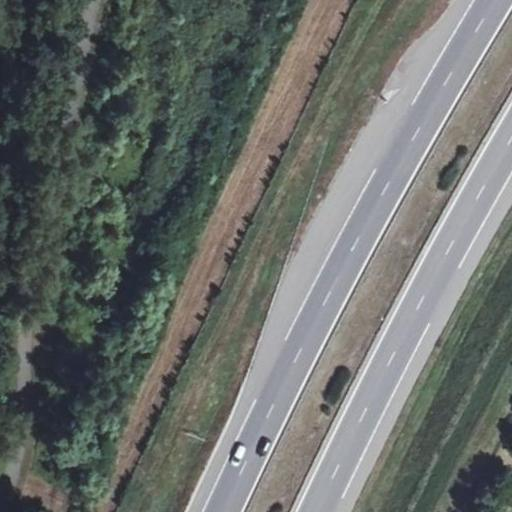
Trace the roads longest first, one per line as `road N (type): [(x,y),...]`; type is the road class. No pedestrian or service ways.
road 1 (motorway): [(493,0),(319,307),(221,511)]
road 2 (motorway): [(319,511),(395,353),(511,142)]
